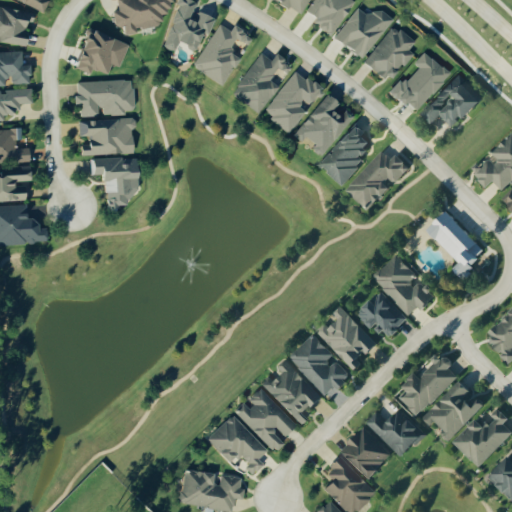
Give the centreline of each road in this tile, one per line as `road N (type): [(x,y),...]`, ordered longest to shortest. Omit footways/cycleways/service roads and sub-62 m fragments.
road 1 (residential): [(67,210),(53,171),(48,83),(53,43),(80,0),(284,37),(497,226),(511,259)]
road 2 (residential): [(511,259),(500,290),(410,345),(283,475),(273,501)]
